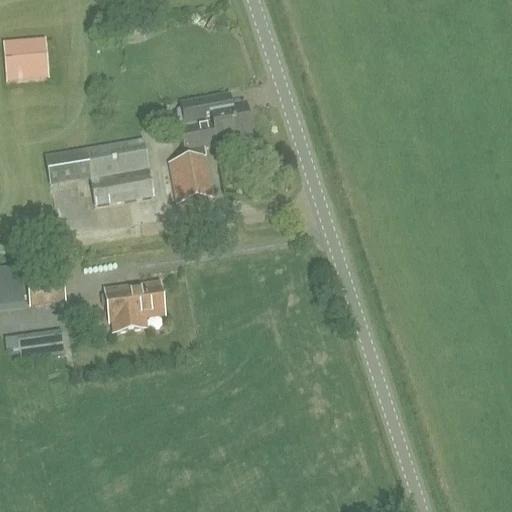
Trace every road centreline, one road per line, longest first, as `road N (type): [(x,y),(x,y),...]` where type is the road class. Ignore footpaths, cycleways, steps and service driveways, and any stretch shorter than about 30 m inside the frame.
road 1 (tertiary): [(418,511),(247,0)]
road 2 (track): [(317,210),(0,251)]
